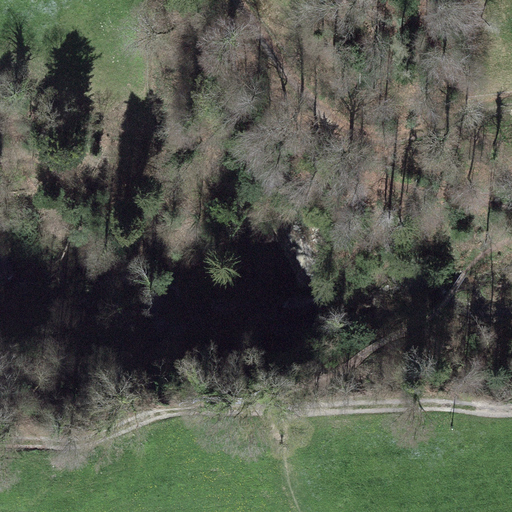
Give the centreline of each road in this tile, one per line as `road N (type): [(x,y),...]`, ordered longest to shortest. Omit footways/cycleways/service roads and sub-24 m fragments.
road 1 (track): [(511,412),(281,411),(291,393),(446,303),(466,267),(467,240),(449,204),(381,181),(325,149),(316,109)]
road 2 (track): [(281,411),(187,409),(85,440),(0,443)]
road 3 (track): [(316,109),(366,140),(417,135),(511,100)]
road 4 (track): [(236,0),(252,35),(316,109)]
